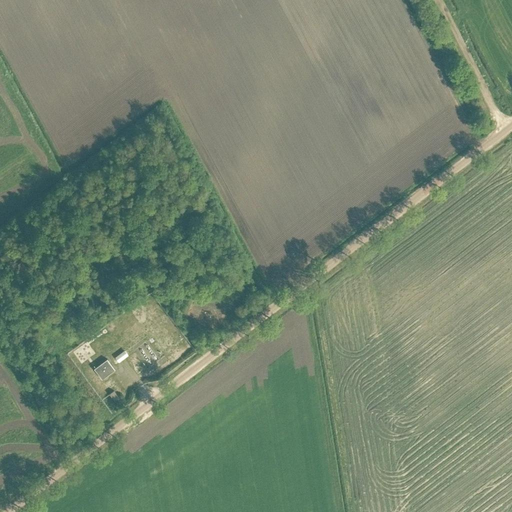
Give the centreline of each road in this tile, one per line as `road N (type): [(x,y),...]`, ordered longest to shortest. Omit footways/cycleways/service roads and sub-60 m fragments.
road 1 (tertiary): [(7,511),(511,125)]
road 2 (track): [(508,127),(438,0)]
